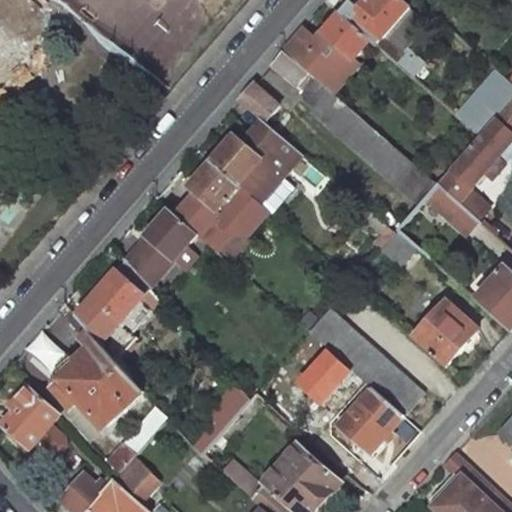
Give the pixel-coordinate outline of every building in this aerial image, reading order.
[(368,0),(361,9),(350,0),(328,0),(327,2),(341,15),(372,41),(378,47),(420,83),(430,72),(394,40),(417,13),(401,0),(378,0),(376,3),(372,0),(368,0)] [(372,41),(341,15),(324,34),(318,42),(303,30),(284,51),(324,85),(349,56),(355,61),(372,41)] [(324,85),(284,51),(272,65),(307,94),(303,98),(315,109),(314,110),(423,204),(429,198),(440,185),(335,94),(331,91),(324,85)] [(349,56),(324,85),(331,91),(335,94),(360,65),(355,61),(349,56)] [(511,83),(509,81),(503,75),(464,120),(482,136),(498,118),(511,102),(511,83)] [(281,105),(257,83),(241,101),(255,113),(266,122),(281,105)] [(511,102),(498,118),(511,130),(511,102)] [(482,136),(440,185),(460,203),(470,212),(481,222),(491,210),(470,191),(485,175),(494,183),(509,167),(499,158),(511,143),(511,130),(498,118),(482,136)] [(303,154),(267,123),(247,147),(282,177),(303,154)] [(235,137),(213,163),(260,203),(282,177),(247,147),(235,137)] [(251,234),(270,212),(260,203),(213,163),(191,188),(198,194),(178,218),(194,232),(218,253),(234,235),(251,234)] [(282,177),(260,203),(270,212),(274,215),(297,188),(282,177)] [(429,198),(470,234),(481,222),(470,212),(460,203),(440,185),(429,198)] [(178,218),(171,211),(127,262),(147,285),(194,232),(178,218)] [(419,248),(400,232),(397,235),(383,251),(402,268),(419,248)] [(147,285),(127,262),(78,318),(96,338),(97,339),(104,347),(152,291),(147,285)] [(511,272),(507,268),(478,301),(511,331),(511,272)] [(480,331),(448,302),(416,339),(448,367),(480,331)] [(426,395),(332,309),(312,333),(375,390),(406,418),(426,395)] [(98,352),(64,383),(106,430),(146,393),(104,347),(97,339),(96,338),(91,343),(98,352)] [(4,425),(31,449),(37,443),(52,455),(62,455),(67,448),(66,438),(52,426),(61,415),(30,386),(11,407),(16,411),(4,425)] [(406,418),(375,390),(342,427),(372,455),(406,418)] [(170,419),(159,407),(108,466),(118,478),(170,419)] [(511,422),(502,434),(511,442),(511,422)] [(195,455),(182,443),(133,496),(141,503),(161,482),(166,486),(195,455)] [(314,511),(341,482),(300,446),(254,498),(265,508),(269,511),(314,511)] [(435,507),(439,511),(511,511),(511,504),(457,453),(446,465),(461,479),(435,507)] [(119,511),(121,510),(123,511),(150,511),(141,503),(133,496),(116,481),(99,501),(88,511),(119,511)] [(88,511),(99,501),(74,482),(58,501),(73,511),(88,511)]
